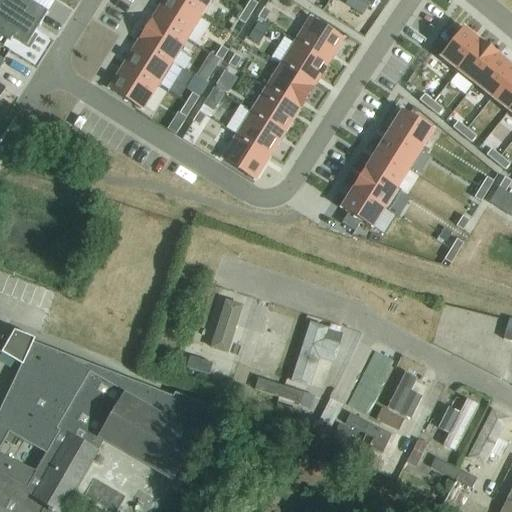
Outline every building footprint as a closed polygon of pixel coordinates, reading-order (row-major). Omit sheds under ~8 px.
[(25,0),(1,0),(0,3),(0,36),(11,43),(13,39),(30,50),(38,38),(34,35),(48,14),(25,0)] [(173,0),(165,0),(153,20),(187,41),(201,17),(173,0)] [(173,0),(201,17),(212,0),(173,0)] [(355,0),(371,10),(377,0),(355,0)] [(250,1),(244,11),(251,16),(257,5),(250,1)] [(264,9),(258,20),(264,24),(271,14),(264,9)] [(244,11),(238,22),(245,26),(251,16),(244,11)] [(310,19),(295,43),(329,64),(344,40),(310,19)] [(153,20),(139,43),(172,64),(187,41),(153,20)] [(257,25),(249,38),(259,44),(267,31),(257,25)] [(463,30),(440,59),(458,73),(481,44),(463,30)] [(139,43),(124,66),(157,87),(172,64),(139,43)] [(295,43),(281,67),(314,88),(329,64),(295,43)] [(481,44),(458,73),(475,86),(498,57),(481,44)] [(221,48),(215,58),(220,62),(222,63),(228,52),(221,48)] [(210,55),(204,65),(214,71),(220,62),(215,58),(210,55)] [(235,56),(228,66),(235,71),(242,60),(235,56)] [(511,68),(498,57),(475,86),(492,100),(511,74),(511,68)] [(124,67),(109,91),(142,112),(157,87),(124,66),(124,67)] [(281,67),(266,90),(299,111),(314,88),(281,67)] [(225,72),(216,87),(226,93),(235,79),(225,72)] [(511,74),(492,100),(508,113),(511,108),(511,74)] [(214,90),(203,107),(213,113),(224,96),(214,90)] [(266,90),(251,114),(285,134),(299,111),(266,90)] [(192,95),(185,105),(192,109),(199,99),(192,95)] [(424,96),(419,102),(428,110),(434,104),(424,96)] [(434,104),(428,110),(438,117),(443,111),(434,104)] [(185,105),(179,115),(186,120),(192,109),(185,105)] [(402,112),(390,133),(421,152),(434,132),(402,112)] [(199,113),(193,123),(200,128),(206,117),(199,113)] [(251,114),(237,137),(270,158),(285,134),(251,114)] [(457,123),(452,129),(462,137),(467,131),(457,123)] [(467,131),(462,137),(471,145),(476,138),(467,131)] [(390,133),(378,152),(409,171),(421,152),(390,133)] [(237,137),(222,161),(255,182),(270,158),(237,137)] [(491,151),(486,157),(495,165),(501,158),(491,151)] [(378,152),(365,171),(401,193),(397,190),(409,171),(378,152)] [(501,158),(495,165),(505,172),(510,166),(501,158)] [(365,171),(353,191),(389,213),(401,193),(365,171)] [(486,179),(480,189),(487,193),(493,183),(486,179)] [(505,179),(498,190),(505,194),(511,184),(505,179)] [(480,189),(474,199),(481,204),(487,193),(480,189)] [(353,191),(341,211),(372,230),(384,211),(388,214),(389,213),(353,191)] [(462,218),(457,226),(464,230),(469,222),(462,218)] [(457,241),(450,251),(457,255),(464,245),(457,241)] [(450,251),(444,261),(451,266),(457,255),(450,251)] [(211,351),(230,357),(244,311),(226,305),(211,351)] [(275,348),(272,354),(281,358),(291,335),(268,325),(261,342),(275,348)] [(312,327),(295,385),(312,390),(320,361),(335,365),(340,348),(326,344),(329,332),(312,327)] [(511,331),(506,330),(503,341),(511,344),(511,331)] [(0,511),(63,511),(69,504),(103,444),(173,483),(207,426),(206,426),(215,410),(175,394),(173,398),(33,344),(35,340),(14,332),(2,354),(0,352),(0,354),(1,355),(2,355),(22,366),(0,411),(0,442),(4,444),(9,434),(46,455),(35,473),(0,455),(0,511)] [(348,407),(366,416),(394,361),(376,352),(348,407)] [(186,369),(209,377),(213,365),(190,358),(186,369)] [(406,372),(389,407),(411,418),(422,395),(412,390),(418,378),(406,372)] [(255,391),(300,406),(304,395),(283,388),(281,387),(258,380),(255,391)] [(450,435),(445,445),(456,450),(479,406),(468,400),(462,412),(450,406),(439,429),(450,435)] [(330,401),(319,423),(330,429),(341,407),(330,401)] [(299,413),(276,405),(269,428),(292,435),(299,413)] [(382,410),(375,422),(398,433),(404,421),(382,410)] [(486,464),(508,417),(493,410),(472,457),(486,464)] [(383,455),(392,438),(373,428),(371,427),(351,416),(346,426),(351,428),(347,436),(383,455)] [(427,446),(418,441),(407,464),(416,469),(427,446)] [(436,460),(431,470),(451,480),(472,491),(477,481),(456,471),(436,460)] [(502,511),(511,511),(511,503),(508,501),(502,511)]
